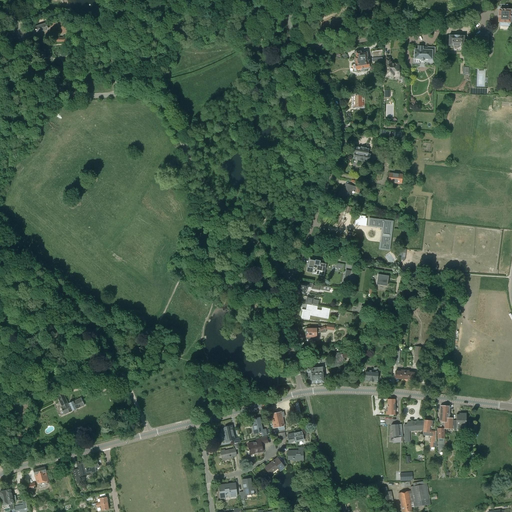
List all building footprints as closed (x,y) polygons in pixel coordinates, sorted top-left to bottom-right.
[(499,22),(500,23),(500,26),(511,26),(511,23),(511,10),(508,10),(508,6),(503,6),(503,10),(500,10),(499,22)] [(33,28),(35,33),(36,33),(47,29),(46,25),(47,25),(46,24),(45,24),(35,27),(33,28)] [(453,51),(463,51),(464,43),(466,43),(466,40),(464,40),(464,36),(459,36),(454,36),(449,36),(448,46),(453,46),(453,51)] [(475,36),(474,44),(478,44),(478,49),(484,49),(484,45),(488,45),(488,37),(485,37),(485,36),(478,36),(475,36)] [(428,48),(427,48),(425,48),(425,49),(422,49),(422,48),(422,47),(421,47),(419,47),(418,47),(418,50),(415,50),(414,59),(412,59),(412,64),(428,65),(428,63),(434,63),(434,51),(432,51),(432,48),(428,48)] [(372,52),(372,62),(382,62),(382,50),(372,52)] [(366,57),(367,57),(366,53),(360,54),(360,52),(357,53),(356,52),(354,54),(355,54),(355,58),(354,58),(355,65),(353,65),(354,71),(356,71),(356,72),(364,71),(364,70),(367,69),(368,68),(368,62),(367,62),(366,57)] [(386,67),(387,67),(387,70),(386,70),(385,76),(399,77),(399,70),(398,70),(399,64),(392,63),(391,63),(391,62),(390,62),(390,57),(386,57),(386,67)] [(353,96),(353,107),(363,107),(363,96),(353,96)] [(359,160),(363,161),(369,162),(370,155),(368,154),(369,150),(365,149),(366,148),(361,147),(361,149),(358,148),(359,148),(354,147),(352,154),(354,154),(353,159),(359,160)] [(397,183),(399,184),(400,184),(401,183),(402,175),(389,173),(388,182),(397,183)] [(353,186),(349,185),(346,184),(343,190),(341,189),(338,195),(342,196),(342,194),(349,197),(352,189),(356,190),(357,193),(359,192),(358,186),(356,187),(353,186)] [(355,217),(354,225),(366,226),(367,218),(365,218),(366,216),(359,215),(359,217),(355,217)] [(383,220),(370,219),(369,225),(382,227),(380,244),(384,244),(384,246),(388,247),(391,224),(383,223),(383,220)] [(316,261),(309,260),(308,267),(313,269),(313,271),(316,272),(316,270),(322,271),(324,264),(320,263),(320,261),(316,260),(316,261)] [(378,275),(376,285),(387,286),(388,276),(378,275)] [(296,293),(296,294),(296,296),(299,296),(300,295),(301,294),(305,294),(306,290),(307,290),(307,287),(312,288),(311,289),(320,291),(321,285),(299,281),(298,283),(297,283),(296,288),(297,288),(296,293)] [(404,291),(397,290),(395,303),(401,304),(404,291)] [(317,306),(318,301),(313,300),(314,298),(307,296),(305,303),(317,306)] [(320,317),(327,319),(329,309),(322,307),(321,311),(317,310),(317,307),(307,305),(306,310),(303,310),(301,318),(302,317),(309,318),(310,316),(310,314),(320,316),(320,317)] [(305,334),(305,335),(306,336),(306,337),(306,340),(310,340),(310,337),(316,337),(319,337),(319,332),(320,332),(320,333),(326,333),(326,330),(325,326),(320,328),(306,328),(306,333),(305,334)] [(391,364),(399,365),(400,351),(392,350),(391,364)] [(308,374),(307,375),(307,377),(308,378),(309,383),(309,384),(323,383),(324,383),(324,382),(323,382),(327,381),(326,376),(323,376),(322,367),(307,368),(307,370),(306,370),(306,372),(308,373),(308,374)] [(365,381),(377,382),(378,376),(377,376),(378,368),(374,368),(374,370),(371,369),(371,371),(366,370),(365,375),(365,381)] [(395,378),(404,379),(405,371),(401,370),(401,372),(395,371),(395,378)] [(405,371),(404,379),(413,380),(414,373),(408,372),(409,371),(405,371)] [(56,395),(62,407),(60,407),(64,415),(84,405),(81,398),(68,404),(62,392),(56,395)] [(386,415),(395,415),(395,399),(387,399),(387,409),(386,409),(386,415)] [(444,428),(444,422),(444,415),(445,415),(445,406),(440,406),(440,416),(439,422),(440,422),(439,427),(436,427),(436,429),(437,429),(437,438),(438,438),(438,448),(444,448),(444,438),(444,428)] [(444,422),(444,428),(453,429),(453,425),(451,423),(451,418),(449,418),(449,417),(450,416),(450,415),(449,414),(450,407),(445,406),(445,415),(444,415),(444,422)] [(281,412),(271,414),(273,428),(277,427),(278,430),(279,432),(285,431),(284,426),(282,417),(284,417),(283,412),(281,412)] [(451,418),(451,423),(453,425),(453,429),(454,429),(454,431),(456,431),(456,428),(466,428),(466,426),(469,426),(469,421),(466,421),(466,420),(466,414),(461,414),(461,415),(456,415),(456,423),(452,422),(452,418),(451,418)] [(254,426),(252,426),(254,434),(261,432),(262,436),(267,435),(265,429),(262,430),(259,418),(252,419),(254,426)] [(423,430),(422,435),(431,436),(430,442),(433,442),(433,447),(436,448),(436,443),(436,432),(435,432),(435,431),(429,430),(430,427),(432,427),(433,421),(424,420),(424,421),(423,430)] [(407,426),(404,426),(405,442),(410,442),(409,431),(423,430),(424,421),(407,422),(407,426)] [(402,436),(401,424),(398,425),(398,424),(395,425),(394,425),(391,425),(392,434),(394,434),(395,437),(399,436),(402,436)] [(221,429),(222,433),(223,432),(225,442),(233,440),(234,443),(240,442),(239,438),(234,439),(232,426),(224,427),(224,428),(221,429)] [(287,435),(289,442),(296,441),(296,442),(304,440),(302,432),(287,435)] [(248,444),(249,449),(249,450),(249,451),(250,455),(263,452),(261,444),(268,443),(266,437),(256,439),(256,442),(248,444)] [(288,459),(293,459),(293,460),(303,460),(303,451),(304,451),(304,448),(298,448),(298,451),(288,451),(288,459)] [(220,451),(222,461),(231,459),(230,457),(236,456),(235,449),(225,451),(224,450),(220,451)] [(264,468),(270,475),(278,468),(280,471),(284,467),(277,458),(264,468)] [(78,464),(80,474),(81,477),(90,475),(89,472),(90,472),(90,473),(95,472),(94,468),(99,466),(98,464),(97,460),(92,461),(92,462),(89,463),(88,460),(85,461),(84,460),(85,462),(78,464)] [(45,467),(33,470),(37,484),(45,481),(46,484),(49,483),(48,481),(45,467)] [(412,472),(399,473),(400,481),(412,480),(412,472)] [(244,492),(239,492),(240,499),(247,498),(246,495),(251,494),(251,498),(257,497),(255,485),(251,486),(250,479),(242,480),(244,492)] [(408,491),(398,493),(401,511),(407,511),(412,511),(410,503),(413,502),(414,507),(430,504),(426,481),(412,483),(413,486),(410,487),(412,496),(409,497),(408,491)] [(235,483),(219,485),(220,498),(233,497),(233,499),(237,498),(236,496),(237,496),(235,483)] [(386,487),(381,488),(384,504),(393,502),(391,491),(387,492),(386,487)] [(0,492),(0,491),(0,493),(2,505),(3,505),(4,509),(10,508),(6,491),(5,491),(4,489),(0,490),(0,492)] [(11,489),(6,490),(6,491),(10,508),(10,510),(14,509),(14,511),(27,508),(26,501),(22,501),(23,503),(13,505),(13,503),(13,502),(16,501),(15,495),(12,496),(11,489)] [(99,503),(92,504),(92,506),(96,505),(107,503),(106,497),(99,498),(100,503),(99,503)]
